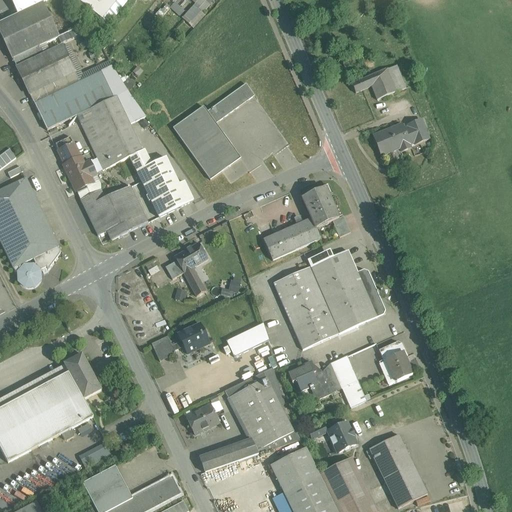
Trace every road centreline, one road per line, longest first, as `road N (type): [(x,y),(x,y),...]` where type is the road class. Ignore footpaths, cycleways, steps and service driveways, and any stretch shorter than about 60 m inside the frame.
road 1 (tertiary): [(344,162),(488,511)]
road 2 (residential): [(93,282),(211,217),(344,162)]
road 3 (residential): [(206,511),(93,282)]
road 4 (residential): [(93,282),(31,143),(0,97)]
road 5 (tertiary): [(278,0),(344,162)]
road 6 (unknown): [(0,381),(114,323)]
